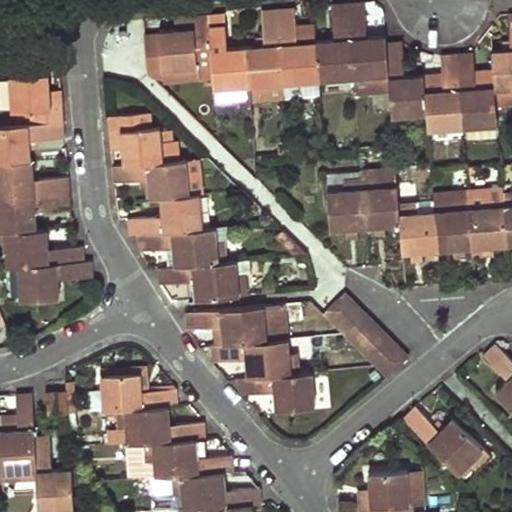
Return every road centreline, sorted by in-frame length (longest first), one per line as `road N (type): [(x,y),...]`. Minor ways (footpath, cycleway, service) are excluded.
road 1 (residential): [(141,307),(95,219),(75,3)]
road 2 (residential): [(287,484),(486,323),(511,316)]
road 3 (residential): [(287,484),(141,307)]
road 4 (residential): [(0,370),(141,307)]
